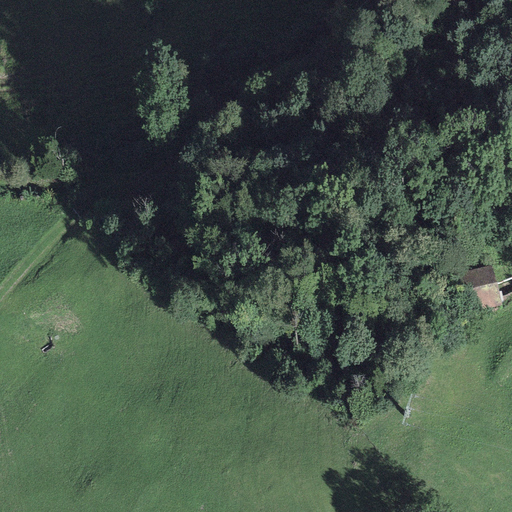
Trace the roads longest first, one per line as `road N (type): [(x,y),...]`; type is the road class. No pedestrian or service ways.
road 1 (track): [(401,0),(370,13),(140,184),(83,208),(0,298)]
road 2 (track): [(140,184),(161,196),(367,130),(511,148)]
